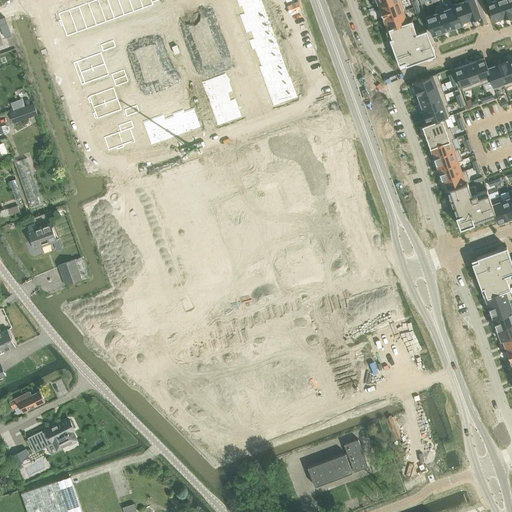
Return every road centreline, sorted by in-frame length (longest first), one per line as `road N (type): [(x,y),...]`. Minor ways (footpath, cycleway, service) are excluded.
road 1 (unclassified): [(222,511),(91,377),(0,266)]
road 2 (residential): [(368,277),(405,385),(254,442)]
road 3 (secondary): [(317,0),(396,218)]
road 4 (residential): [(128,168),(321,98)]
road 5 (residential): [(39,3),(97,161),(128,168)]
road 6 (residential): [(190,342),(368,277)]
road 7 (residential): [(368,277),(362,220),(321,98)]
road 8 (residential): [(448,255),(390,79)]
road 9 (residential): [(128,168),(190,342)]
road 10 (residential): [(511,428),(448,255)]
road 11 (residential): [(390,79),(511,29)]
